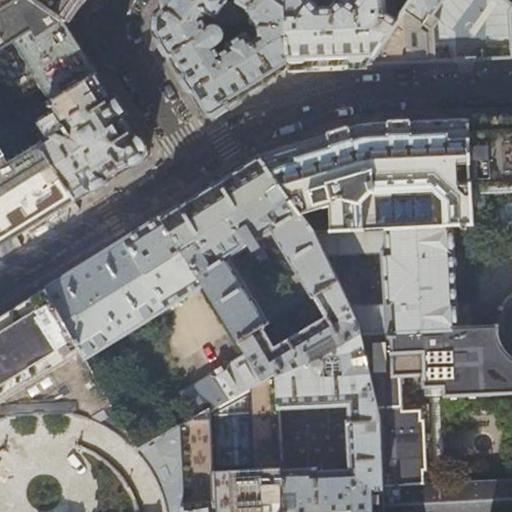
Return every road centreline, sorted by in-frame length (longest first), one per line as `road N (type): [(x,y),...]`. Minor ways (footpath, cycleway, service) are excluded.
road 1 (residential): [(194,160),(222,142),(359,94),(511,87)]
road 2 (residential): [(0,281),(194,160)]
road 3 (residential): [(127,0),(117,14),(119,34),(194,160)]
